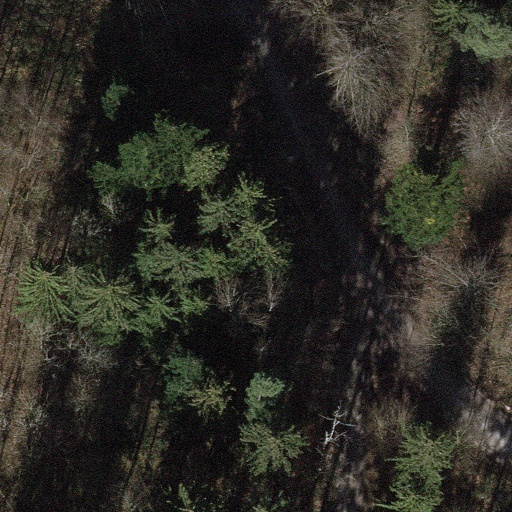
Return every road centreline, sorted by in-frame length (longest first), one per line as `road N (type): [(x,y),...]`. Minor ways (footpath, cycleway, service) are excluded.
road 1 (track): [(236,0),(364,275),(430,366),(511,446)]
road 2 (track): [(364,275),(353,511)]
